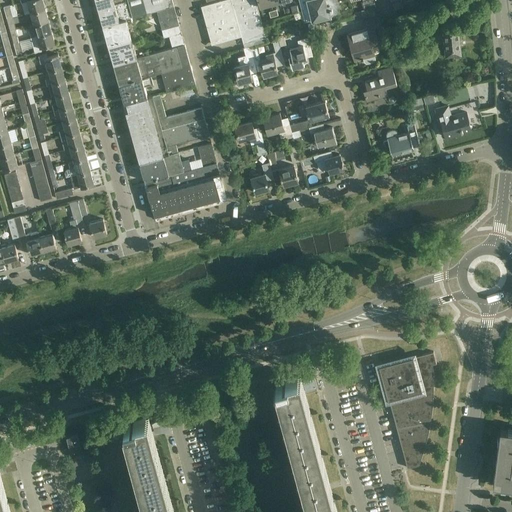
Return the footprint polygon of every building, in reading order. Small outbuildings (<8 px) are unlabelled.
[(45,9),(43,0),(20,0),(22,2),(27,1),(31,13),(45,9)] [(96,0),(103,26),(126,19),(157,10),(174,6),(172,0),(96,0)] [(264,30),(262,23),(255,0),(223,0),(202,6),(212,45),(242,37),(264,30)] [(331,6),(338,5),(336,0),(308,0),(313,21),(314,21),(319,20),(319,21),(325,20),(325,18),(330,17),(331,17),(330,15),(333,14),(332,11),(333,11),(333,8),(332,8),(331,6)] [(362,0),(365,9),(375,6),(373,0),(362,0)] [(408,9),(415,4),(413,0),(412,0),(406,2),(408,9)] [(11,11),(10,6),(4,7),(7,19),(13,17),(11,11)] [(180,25),(174,6),(157,10),(163,30),(180,25)] [(49,20),(45,9),(31,13),(34,24),(49,20)] [(366,11),(354,14),(356,21),(367,18),(366,11)] [(18,16),(13,17),(7,19),(11,31),(16,29),(15,23),(19,22),(18,16)] [(366,30),(348,35),(355,60),(362,58),(362,59),(364,59),(365,63),(367,64),(374,62),(376,60),(374,55),(375,55),(372,45),(379,43),(375,28),(381,26),(378,17),(364,21),(366,30)] [(131,39),(126,19),(103,26),(108,45),(131,39)] [(52,32),(49,20),(34,24),(37,36),(52,32)] [(439,30),(434,20),(427,24),(433,34),(439,30)] [(185,45),(180,25),(163,30),(165,37),(170,36),(173,48),(185,45)] [(462,54),(459,26),(444,27),(445,39),(443,39),(444,48),(446,47),(447,55),(462,54)] [(20,41),(16,29),(11,31),(14,43),(20,41)] [(264,30),(242,37),(245,48),(250,47),(268,42),(264,30)] [(10,44),(6,32),(1,34),(4,45),(10,44)] [(55,44),(52,32),(37,36),(31,38),(35,53),(42,51),(41,48),(55,44)] [(307,57),(313,56),(308,38),(298,41),(299,46),(290,49),(293,59),(290,60),(293,69),(305,65),(304,62),(308,61),(307,57)] [(137,58),(131,39),(108,45),(114,65),(137,58)] [(278,73),(277,70),(276,67),(285,64),(278,39),(273,40),(276,52),(267,55),(268,59),(261,60),(265,76),(278,73)] [(23,53),(20,41),(14,43),(17,54),(23,53)] [(13,55),(10,44),(4,45),(7,57),(13,55)] [(162,73),(190,65),(185,45),(173,48),(137,58),(114,65),(119,85),(143,78),(162,73)] [(241,66),(235,67),(239,83),(252,80),(251,74),(257,72),(250,47),(245,48),(244,48),(246,56),(239,58),(241,66)] [(48,57),(47,54),(39,56),(41,64),(47,63),(49,71),(62,67),(58,55),(48,57)] [(16,66),(13,55),(7,57),(10,68),(16,66)] [(29,76),(25,60),(19,62),(23,78),(29,76)] [(196,84),(190,65),(162,73),(167,92),(196,84)] [(19,78),(16,66),(10,68),(14,80),(19,78)] [(65,80),(62,67),(49,71),(51,77),(45,78),(47,85),(48,85),(65,80)] [(377,71),(378,73),(379,77),(365,81),(367,89),(364,90),(367,102),(388,96),(386,88),(397,85),(392,67),(377,71)] [(32,89),(29,76),(28,76),(23,78),(27,91),(32,89)] [(148,97),(143,78),(119,85),(125,104),(127,104),(148,97)] [(69,93),(65,80),(48,85),(52,98),(56,96),(69,93)] [(26,101),(22,89),(17,91),(20,103),(26,101)] [(32,89),(27,91),(31,103),(36,102),(32,89)] [(72,106),(69,94),(69,93),(56,96),(58,102),(52,104),(54,111),(60,109),(72,106)] [(167,146),(210,135),(202,107),(166,117),(160,94),(148,97),(127,104),(129,112),(127,112),(146,182),(185,171),(179,152),(170,155),(167,146)] [(29,112),(26,101),(20,103),(23,114),(29,112)] [(306,106),(307,109),(310,121),(329,116),(326,101),(306,106)] [(39,115),(36,102),(31,103),(32,109),(34,116),(39,115)] [(425,110),(423,104),(414,107),(415,113),(425,110)] [(76,119),(72,106),(60,109),(54,111),(56,117),(62,116),(63,122),(76,119)] [(472,131),(470,126),(467,112),(466,112),(466,113),(451,117),(448,106),(436,110),(440,124),(440,125),(443,124),(444,130),(446,138),(449,137),(450,137),(453,136),(461,134),(462,133),(464,133),(472,131)] [(32,124),(29,112),(23,114),(26,126),(32,124)] [(284,125),(281,114),(264,118),(269,134),(279,131),(282,140),(293,137),(292,132),(290,125),(290,123),(284,125)] [(34,116),(36,123),(38,129),(43,128),(47,126),(45,118),(41,119),(39,115),(34,116)] [(0,132),(8,130),(5,119),(0,120),(0,132)] [(79,132),(76,119),(63,122),(65,128),(59,130),(61,137),(79,132)] [(260,127),(259,128),(254,129),(252,121),(236,126),(240,141),(249,138),(251,145),(264,141),(260,127)] [(299,130),(307,128),(305,122),(290,125),(292,132),(299,130)] [(337,143),(333,127),(325,129),(324,123),(309,127),(311,133),(315,132),(318,146),(325,144),(326,146),(337,143)] [(35,136),(32,124),(26,126),(30,137),(35,136)] [(420,145),(418,138),(415,125),(407,127),(409,133),(399,136),(399,135),(398,134),(397,133),(397,132),(395,132),(394,132),(393,131),(392,132),(391,132),(390,132),(390,133),(389,133),(389,134),(388,135),(388,136),(387,137),(387,138),(388,139),(390,149),(390,150),(390,151),(391,151),(392,155),(414,149),(414,147),(420,145)] [(47,126),(43,128),(38,129),(39,135),(41,142),(47,141),(45,134),(49,132),(47,126)] [(0,145),(11,142),(8,131),(8,130),(0,132),(0,145)] [(301,136),(299,130),(292,132),(293,137),(294,138),(301,136)] [(83,145),(79,132),(61,137),(64,150),(71,148),(83,145)] [(22,144),(28,143),(25,134),(20,136),(22,144)] [(38,147),(35,136),(30,137),(33,149),(38,147)] [(41,142),(43,149),(45,155),(50,154),(48,148),(47,141),(41,142)] [(0,157),(15,154),(11,142),(0,145),(0,157)] [(214,150),(212,143),(198,147),(200,153),(214,150)] [(87,158),(83,145),(71,148),(74,161),(87,158)] [(300,161),(296,146),(290,148),(294,163),(300,161)] [(42,160),(38,147),(33,149),(36,161),(42,160)] [(215,156),(214,150),(200,153),(202,160),(215,156)] [(342,162),(340,155),(333,156),(332,151),(314,156),(316,162),(318,161),(320,170),(329,168),(331,173),(344,169),(343,164),(344,164),(343,162),(342,162)] [(18,166),(15,154),(0,157),(0,158),(3,170),(18,166)] [(54,167),(50,154),(45,155),(48,168),(54,167)] [(204,166),(217,163),(215,156),(202,160),(204,166)] [(90,170),(87,158),(74,161),(68,163),(70,169),(65,170),(67,177),(71,176),(78,174),(90,170)] [(43,165),(42,160),(36,161),(30,163),(32,168),(43,165)] [(217,163),(204,166),(185,171),(146,182),(155,216),(221,198),(221,197),(226,196),(217,163)] [(267,181),(273,180),(274,179),(270,163),(263,165),(265,174),(252,178),(256,193),(270,189),(267,181)] [(45,171),(43,165),(32,168),(33,174),(45,171)] [(294,165),(280,169),(282,176),(281,176),(281,179),(282,179),(284,185),(299,181),(294,165)] [(54,167),(48,168),(52,181),(57,180),(54,167)] [(94,184),(90,171),(90,170),(78,174),(71,176),(74,188),(81,186),(82,188),(94,184)] [(46,176),(45,171),(33,174),(35,179),(46,176)] [(16,172),(5,175),(6,181),(18,177),(16,172)] [(48,182),(46,176),(35,179),(36,185),(48,182)] [(19,183),(18,177),(6,181),(8,186),(19,183)] [(49,187),(48,182),(36,185),(38,190),(49,187)] [(21,188),(19,183),(8,186),(9,192),(21,188)] [(51,193),(49,187),(38,190),(39,196),(51,193)] [(22,194),(21,188),(9,192),(11,197),(22,194)] [(57,199),(73,194),(72,188),(55,193),(57,199)] [(52,198),(51,193),(39,196),(41,201),(52,198)] [(24,199),(22,194),(11,197),(12,202),(24,199)] [(25,205),(24,199),(12,202),(14,208),(25,205)] [(88,214),(84,199),(78,201),(82,215),(88,214)] [(79,227),(84,226),(82,215),(78,201),(70,203),(75,220),(70,221),(72,229),(65,231),(66,235),(65,235),(66,236),(69,244),(82,241),(79,227)] [(27,210),(25,205),(14,208),(15,213),(27,210)] [(56,223),(52,207),(46,209),(50,224),(56,223)] [(25,234),(21,216),(14,218),(19,236),(25,234)] [(19,236),(14,218),(8,220),(12,238),(19,236)] [(104,219),(90,223),(94,237),(107,234),(104,219)] [(44,251),(40,237),(38,231),(25,234),(30,255),(44,251)] [(53,234),(40,237),(44,251),(57,248),(53,234)] [(7,244),(1,245),(6,262),(19,258),(15,244),(7,246),(7,244)] [(418,460),(422,448),(424,442),(426,433),(428,424),(430,413),(431,404),(431,391),(431,365),(437,363),(434,352),(381,366),(408,468),(419,465),(418,460)] [(335,511),(303,394),(302,390),(313,387),(312,381),(300,384),(298,378),(277,383),(312,511),(335,511)] [(171,511),(151,435),(150,432),(162,429),(160,423),(148,426),(146,419),(124,425),(147,511),(171,511)] [(511,430),(501,429),(493,484),(511,486),(511,430)] [(54,433),(26,440),(28,447),(56,440),(54,433)] [(67,438),(70,449),(74,466),(85,463),(78,435),(67,438)] [(8,511),(0,481),(0,471),(7,470),(5,464),(0,465),(0,511),(8,511)]
